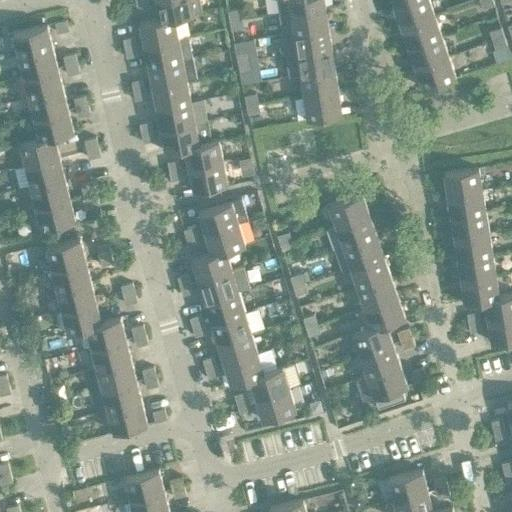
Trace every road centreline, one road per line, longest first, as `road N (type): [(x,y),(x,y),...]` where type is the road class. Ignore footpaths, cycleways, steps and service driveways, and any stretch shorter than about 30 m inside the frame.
road 1 (residential): [(197,423),(88,0)]
road 2 (residential): [(214,482),(338,448),(459,400)]
road 3 (residential): [(45,462),(0,284)]
road 4 (residential): [(45,462),(197,423)]
